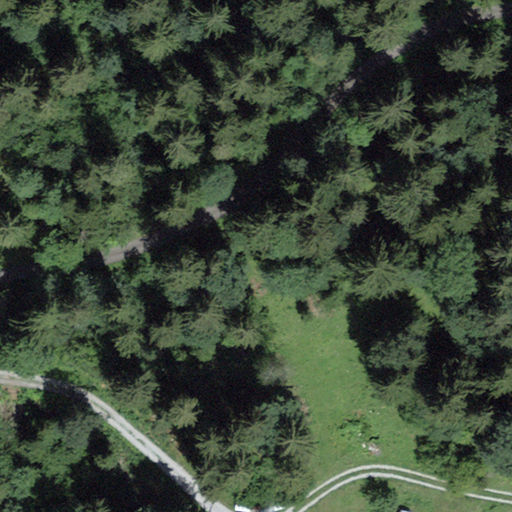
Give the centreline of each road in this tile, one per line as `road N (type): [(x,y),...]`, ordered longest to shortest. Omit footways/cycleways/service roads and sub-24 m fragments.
road 1 (track): [(175,229),(246,189),(308,118),(386,53),(457,12),(511,7)]
road 2 (track): [(0,374),(78,394),(221,511)]
road 3 (track): [(291,511),(346,475),(379,470),(511,498)]
road 4 (track): [(0,279),(70,267),(175,229)]
